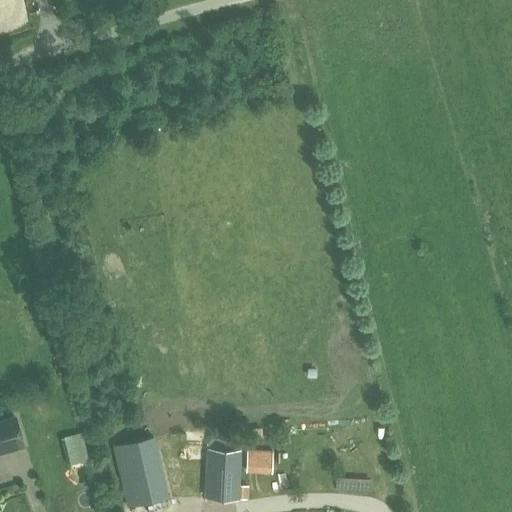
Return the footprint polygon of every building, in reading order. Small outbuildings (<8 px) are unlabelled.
[(0,453),(26,445),(16,413),(0,418),(0,453)] [(75,450),(90,449),(90,435),(75,436),(75,450)] [(206,471),(205,497),(239,498),(239,484),(240,474),(241,450),(240,450),(208,449),(207,449),(206,471)] [(274,450),(262,450),(262,471),(274,471),(274,450)] [(143,462),(143,487),(164,487),(164,462),(143,462)] [(345,480),(345,494),(378,495),(378,481),(345,480)] [(239,484),(239,498),(248,499),(249,485),(243,485),(239,484)] [(329,499),(329,487),(306,487),(305,499),(329,499)]
